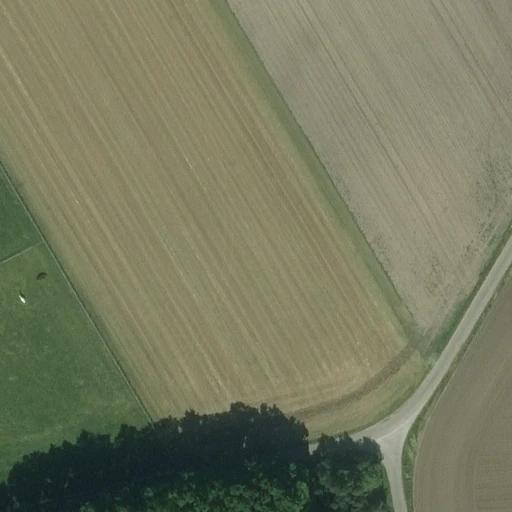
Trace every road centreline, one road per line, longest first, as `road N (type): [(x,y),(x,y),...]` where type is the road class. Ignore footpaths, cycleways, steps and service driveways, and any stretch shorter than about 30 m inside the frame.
road 1 (unclassified): [(53,511),(385,428)]
road 2 (unclassified): [(385,428),(433,380),(511,253)]
